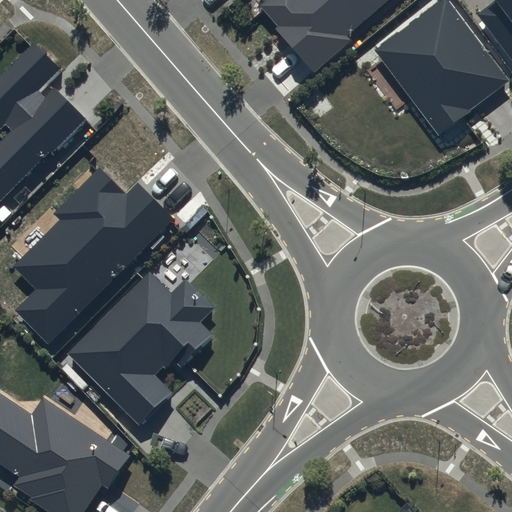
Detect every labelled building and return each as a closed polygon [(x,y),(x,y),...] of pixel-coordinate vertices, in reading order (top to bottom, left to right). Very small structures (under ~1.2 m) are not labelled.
[(277,23),(317,70),(349,43),(343,36),(385,0),(261,0),(261,1),(279,21),(277,23)] [(450,0),(435,0),(375,46),(439,130),(509,77),(450,0)] [(38,45),(0,81),(0,135),(8,128),(17,137),(0,153),(0,210),(53,159),(55,161),(92,125),(58,90),(47,101),(44,98),(68,75),(38,45)] [(130,202),(103,175),(56,221),(63,228),(16,275),(40,299),(21,318),(54,351),(178,226),(142,191),(130,202)] [(153,278),(70,361),(144,434),(177,401),(159,383),(167,375),(170,377),(179,368),(186,375),(217,343),(204,330),(218,317),(189,287),(176,301),(153,278)] [(37,421),(0,396),(0,470),(24,486),(19,494),(37,505),(36,509),(40,511),(96,511),(107,496),(114,500),(138,464),(49,404),(37,421)]
